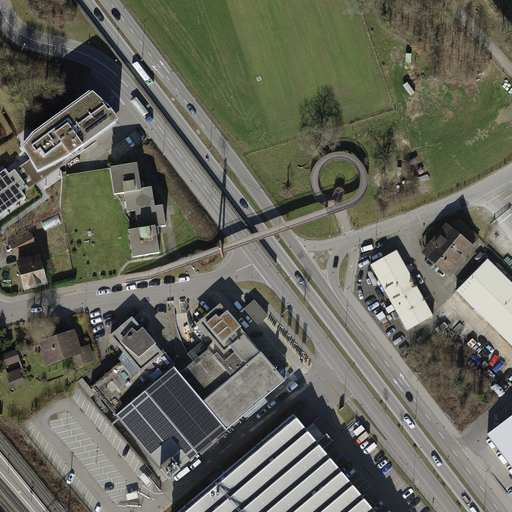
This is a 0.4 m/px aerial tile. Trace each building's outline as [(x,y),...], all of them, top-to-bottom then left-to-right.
[(34,134),(23,148),(31,160),(38,172),(51,165),(70,156),(119,120),(110,109),(93,92),(34,134)] [(6,170),(0,174),(0,216),(25,198),(21,192),(24,190),(26,193),(55,171),(51,165),(38,172),(31,160),(15,172),(14,171),(9,175),(6,170)] [(155,207),(152,187),(141,189),(137,163),(110,168),(115,194),(124,193),(127,212),(135,211),(139,210),(155,207)] [(139,210),(135,211),(138,229),(129,230),(133,257),(160,253),(156,228),(166,226),(163,205),(155,207),(139,210)] [(449,273),(479,238),(460,219),(449,225),(425,253),(449,273)] [(31,234),(10,245),(15,254),(36,243),(31,234)] [(434,316),(397,250),(370,265),(407,331),(434,316)] [(40,258),(18,263),(24,287),(46,282),(40,258)] [(511,346),(511,282),(488,258),(456,291),(511,346)] [(254,300),(245,309),(258,324),(268,316),(254,300)] [(179,374),(226,430),(285,380),(222,305),(200,323),(216,342),(180,373),(179,374)] [(168,478),(226,430),(179,374),(180,373),(161,351),(160,352),(153,344),(154,343),(143,330),(142,330),(132,319),(111,337),(128,358),(122,363),(120,361),(91,386),(168,478)] [(78,349),(73,332),(42,342),(49,363),(75,354),(79,365),(92,361),(87,346),(78,349)] [(23,367),(16,350),(8,353),(9,355),(1,358),(14,391),(24,387),(17,369),(23,367)] [(376,511),(339,467),(294,414),(176,511),(376,511)] [(511,415),(488,434),(511,465),(511,415)]
